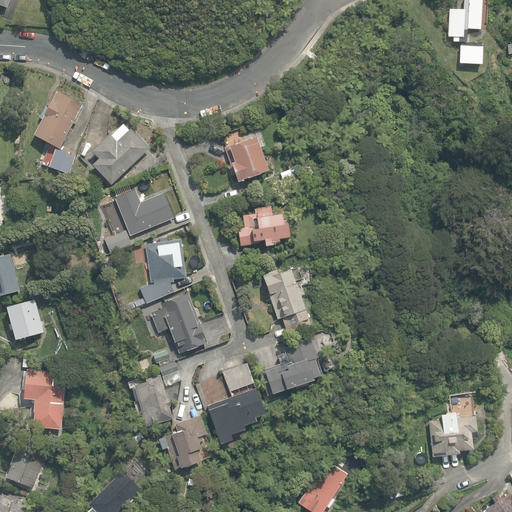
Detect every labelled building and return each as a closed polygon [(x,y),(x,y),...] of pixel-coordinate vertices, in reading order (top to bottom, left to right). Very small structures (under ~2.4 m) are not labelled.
[(0,0),(0,5),(7,8),(9,0),(0,0)] [(457,42),(465,42),(466,29),(480,30),(481,0),(461,0),(461,10),(448,9),(447,36),(457,37),(457,42)] [(461,46),(459,71),(473,72),(473,65),(483,66),(484,48),(461,46)] [(34,136),(59,149),(62,144),(73,123),(75,124),(77,120),(75,119),(82,105),(62,94),(57,92),(34,136)] [(91,165),(110,186),(149,150),(130,129),(128,130),(123,125),(92,153),(97,159),(91,165)] [(235,174),(238,182),(268,171),(256,138),(254,138),(254,137),(225,148),(229,161),(226,162),(231,175),(235,174)] [(62,172),(68,174),(75,156),(62,152),(55,150),(49,168),(62,172)] [(250,179),(253,189),(270,184),(267,174),(250,179)] [(115,198),(130,236),(174,218),(163,193),(141,202),(136,190),(115,198)] [(271,207),(254,209),(255,214),(243,216),(245,228),(238,229),(241,247),(263,244),(263,247),(273,246),(273,244),(280,243),(279,239),(291,238),(288,211),(272,214),(271,207)] [(110,254),(132,245),(126,230),(104,239),(110,254)] [(140,288),(147,303),(174,291),(170,282),(173,282),(173,279),(187,277),(181,239),(145,244),(151,282),(154,282),(154,284),(147,285),(140,288)] [(0,256),(0,295),(20,290),(11,254),(0,256)] [(282,317),(288,336),(311,328),(300,295),(304,294),(302,287),(298,288),(291,269),(278,273),(277,270),(262,274),(277,318),(282,317)] [(21,281),(23,289),(29,288),(28,279),(21,281)] [(174,342),(178,353),(206,344),(197,317),(199,316),(196,309),(193,307),(188,293),(160,303),(162,308),(150,313),(157,333),(171,328),(176,342),(174,342)] [(13,329),(16,339),(44,331),(35,299),(7,307),(12,323),(10,324),(11,330),(13,329)] [(259,370),(267,395),(295,385),(296,387),(307,384),(306,382),(313,379),(312,377),(320,375),(314,358),(318,357),(311,337),(283,347),(288,361),(259,370)] [(153,355),(156,363),(169,359),(166,350),(153,355)] [(174,361),(159,367),(166,386),(182,381),(178,370),(174,361)] [(206,406),(220,445),(233,440),(231,434),(244,429),(243,426),(257,422),(255,416),(266,412),(257,387),(254,388),(245,362),(222,370),(231,398),(206,406)] [(33,426),(61,428),(62,419),(67,372),(62,372),(27,368),(24,398),(35,399),(34,411),(35,411),(33,426)] [(139,400),(147,425),(173,418),(169,406),(171,405),(169,398),(167,398),(160,374),(146,378),(147,381),(135,385),(135,386),(132,387),(136,400),(139,400)] [(428,420),(432,456),(459,453),(459,450),(472,449),(471,438),(478,437),(475,415),(455,417),(455,413),(440,414),(441,419),(428,420)] [(167,447),(175,469),(201,460),(197,449),(201,448),(197,437),(207,433),(201,414),(175,423),(178,431),(159,438),(162,449),(167,447)] [(134,436),(138,442),(144,437),(140,432),(134,436)] [(7,477),(33,487),(47,452),(28,445),(26,450),(17,446),(11,463),(12,464),(7,477)] [(349,453),(356,457),(358,452),(351,448),(349,453)] [(297,502),(312,511),(321,511),(347,473),(333,465),(326,475),(318,470),(297,502)] [(128,505),(134,499),(133,498),(142,489),(122,469),(88,504),(92,507),(87,511),(119,511),(127,504),(128,505)] [(0,511),(23,511),(28,500),(9,493),(7,498),(0,494),(0,511)] [(483,508),(485,511),(511,511),(511,499),(508,493),(500,498),(497,493),(491,497),(494,502),(483,508)] [(335,510),(335,511),(359,511),(356,503),(335,510)]
